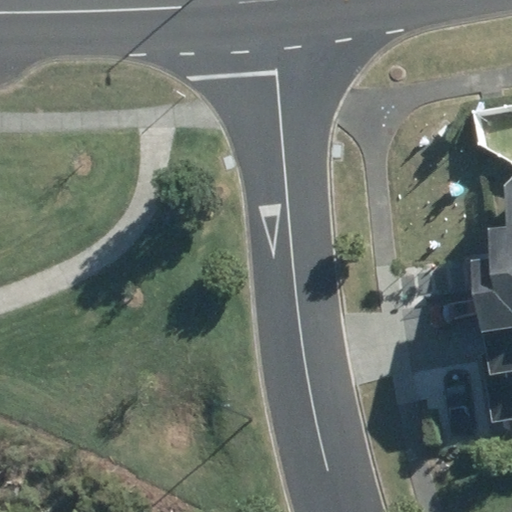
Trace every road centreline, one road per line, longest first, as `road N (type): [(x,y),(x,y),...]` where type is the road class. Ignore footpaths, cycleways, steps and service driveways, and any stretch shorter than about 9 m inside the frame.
road 1 (tertiary): [(275,0),(313,413),(340,511)]
road 2 (tertiary): [(209,0),(0,1)]
